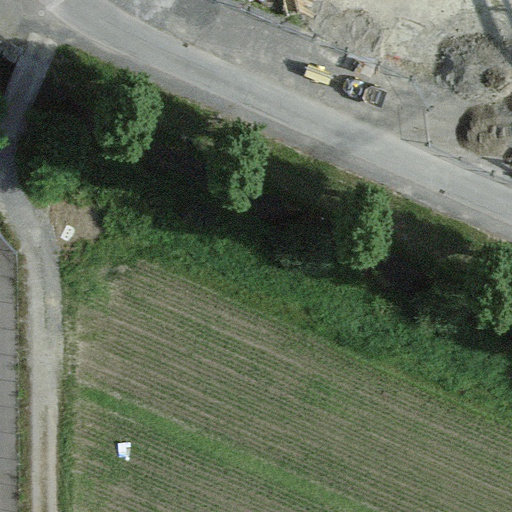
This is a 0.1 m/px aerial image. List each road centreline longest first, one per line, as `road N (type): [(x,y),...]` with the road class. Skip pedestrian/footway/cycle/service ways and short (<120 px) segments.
road 1 (track): [(43,511),(38,237),(2,141),(57,5)]
road 2 (residential): [(53,0),(511,205)]
